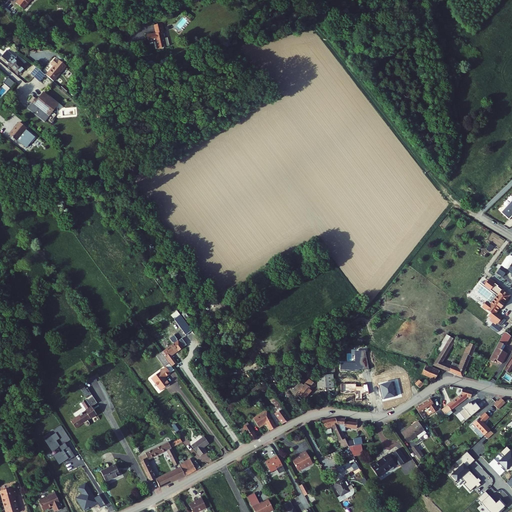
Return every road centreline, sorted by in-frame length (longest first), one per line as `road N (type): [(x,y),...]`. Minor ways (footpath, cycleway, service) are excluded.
road 1 (residential): [(511,392),(446,380),(391,414),(314,415),(130,511)]
road 2 (track): [(479,216),(437,184),(292,0)]
